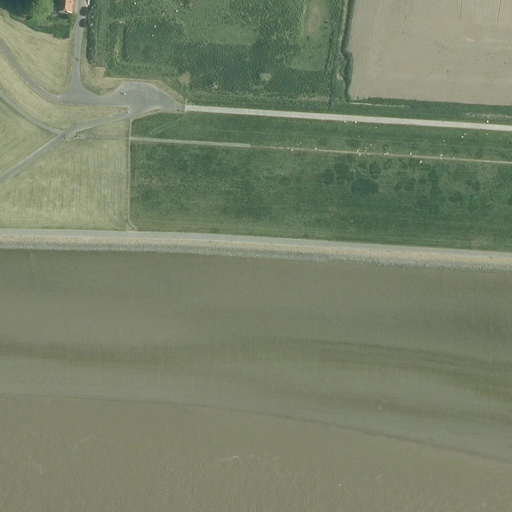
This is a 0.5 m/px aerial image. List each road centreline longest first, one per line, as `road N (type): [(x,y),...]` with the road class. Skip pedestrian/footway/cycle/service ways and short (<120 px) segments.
road 1 (track): [(0,232),(511,256)]
road 2 (track): [(185,109),(511,129)]
road 3 (unclassified): [(81,0),(77,94),(185,109)]
